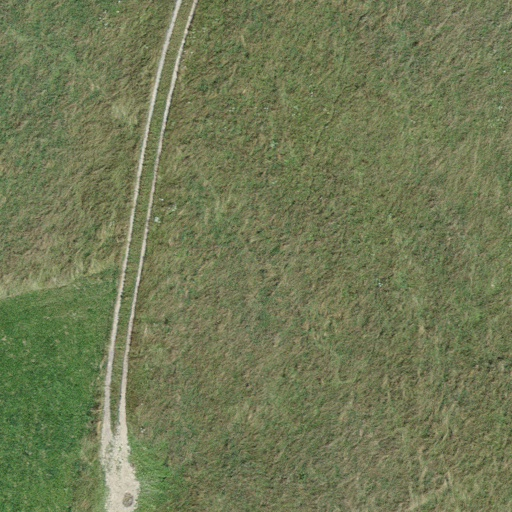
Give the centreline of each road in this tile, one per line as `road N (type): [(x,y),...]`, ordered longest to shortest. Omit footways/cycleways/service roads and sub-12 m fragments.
road 1 (track): [(0,314),(130,277),(105,511)]
road 2 (track): [(188,0),(130,277)]
